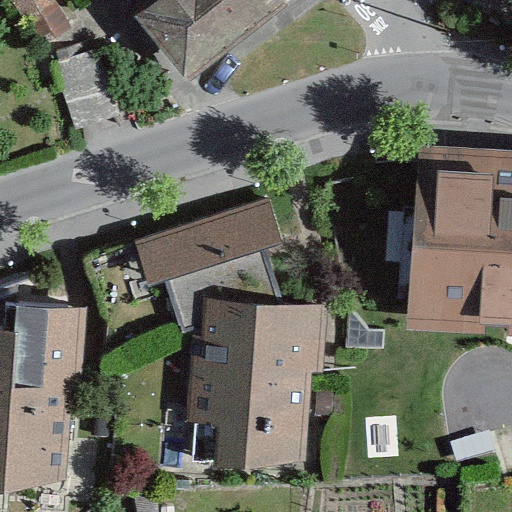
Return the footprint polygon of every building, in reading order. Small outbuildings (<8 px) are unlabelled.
[(59,0),(19,0),(32,40),(69,29),(59,0)] [(136,0),(192,69),(279,0),(136,0)] [(59,63),(79,125),(121,112),(101,50),(59,63)] [(511,152),(419,146),(408,318),(511,325),(511,152)] [(149,275),(167,269),(184,321),(201,315),(202,289),(280,293),(264,240),(282,235),(269,191),(134,232),(135,233),(149,275)] [(202,289),(201,315),(200,327),(191,327),(187,412),(215,414),(213,451),(308,455),(313,365),(325,365),(329,295),(280,293),(202,289)] [(12,314),(0,313),(0,472),(67,475),(70,380),(80,380),(82,292),(13,290),(12,314)]
